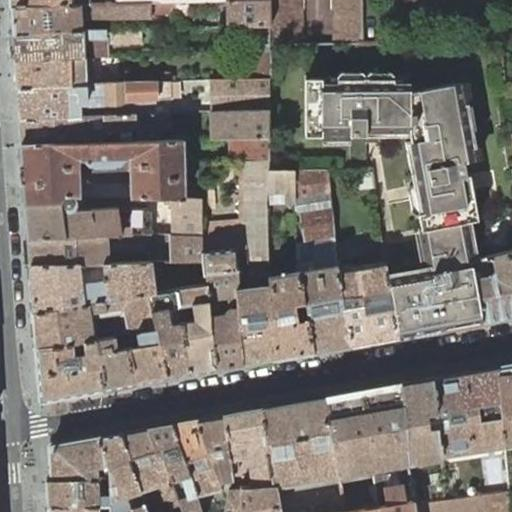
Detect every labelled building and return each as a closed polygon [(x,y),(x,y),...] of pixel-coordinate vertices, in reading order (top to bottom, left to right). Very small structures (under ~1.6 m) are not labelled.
[(227,0),(228,26),(257,25),(270,25),(269,0),(227,0)] [(269,0),(270,25),(271,45),(301,45),(301,0),(269,0)] [(329,0),(330,45),(362,45),(361,0),(329,0)] [(151,18),(150,2),(116,2),(72,3),(11,6),(12,24),(13,33),(83,30),(82,19),(151,18)] [(271,50),(271,45),(270,25),(257,25),(257,50),(271,50)] [(15,55),(15,59),(85,57),(107,56),(107,44),(142,42),(141,27),(83,30),(13,33),(15,55)] [(272,78),(271,50),(257,50),(254,50),(255,78),(269,78),(272,78)] [(16,77),(17,87),(106,82),(105,72),(85,74),(85,57),(15,59),(16,77)] [(211,111),(269,109),(269,78),(255,78),(209,79),(211,111)] [(461,324),(483,320),(472,260),(467,221),(479,219),(473,185),(472,174),(469,174),(467,160),(481,158),(477,129),(468,130),(465,103),(470,103),(466,82),(409,92),(410,78),(306,78),(305,134),(350,135),(350,158),(366,158),(366,135),(410,135),(415,138),(408,138),(415,182),(417,194),(422,226),(419,226),(426,268),(388,275),(397,335),(461,324)] [(19,108),(19,119),(80,115),(80,102),(171,99),(169,80),(106,82),(17,87),(19,108)] [(468,130),(477,129),(473,102),(470,103),(465,103),(468,130)] [(210,111),(211,138),(228,138),(269,137),(269,109),(211,111),(210,111)] [(19,119),(21,143),(53,141),(54,142),(103,141),(103,131),(134,129),(134,131),(168,130),(168,112),(103,114),(80,115),(19,119)] [(241,161),(246,161),(269,159),(269,137),(228,138),(229,161),(241,161)] [(103,141),(54,142),(53,141),(21,143),(25,194),(26,203),(60,201),(61,198),(64,195),(69,195),(76,194),(80,195),(130,195),(164,197),(170,197),(185,197),(201,198),(201,185),(185,184),(183,139),(103,141)] [(203,254),(204,260),(205,273),(231,270),(233,290),(236,289),(242,363),(259,360),(274,358),(272,293),(270,293),(269,283),(269,274),(269,202),(269,170),(269,159),(246,161),(241,161),(241,219),(201,220),(201,224),(202,235),(203,254)] [(217,173),(216,161),(202,162),(201,175),(212,176),(217,173)] [(330,197),(327,168),(293,169),(294,204),(330,197)] [(293,169),(269,170),(269,202),(289,201),(290,206),(295,207),(294,204),(293,169)] [(27,227),(28,239),(105,232),(169,234),(170,234),(202,235),(201,224),(201,198),(185,197),(170,197),(164,197),(164,204),(170,204),(171,227),(164,227),(164,225),(152,225),(152,211),(148,207),(117,206),(76,207),(76,194),(69,195),(64,195),(61,198),(60,201),(26,203),(27,227)] [(331,347),(351,343),(338,270),(337,262),(327,263),(323,244),(334,242),(332,209),(301,216),(305,244),(296,246),(298,269),(313,350),(331,347)] [(29,255),(30,264),(82,263),(104,263),(107,262),(107,252),(147,251),(147,241),(169,240),(170,261),(204,260),(203,254),(202,235),(170,234),(169,234),(105,232),(28,239),(29,255)] [(511,314),(511,264),(510,251),(472,260),(483,320),(502,317),(511,314)] [(375,339),(397,335),(388,275),(386,261),(338,270),(351,343),(375,339)] [(30,264),(34,310),(147,293),(155,292),(151,262),(107,262),(104,263),(105,279),(83,283),(82,263),(30,264)] [(292,354),(313,350),(298,269),(269,274),(269,283),(270,293),(272,293),(274,358),(292,354)] [(231,270),(205,273),(206,284),(214,368),(227,366),(242,363),(236,289),(233,290),(231,270)] [(214,368),(206,284),(177,289),(179,305),(193,303),(195,318),(182,320),(190,372),(201,370),(214,368)] [(156,329),(166,377),(177,374),(190,372),(182,320),(171,322),(169,307),(179,305),(177,289),(155,292),(147,293),(156,329)] [(97,338),(123,334),(156,329),(147,293),(34,310),(35,335),(36,348),(97,338)] [(123,334),(134,382),(150,379),(166,377),(156,329),(123,334)] [(118,385),(134,382),(123,334),(97,338),(102,388),(118,385)] [(73,393),(102,388),(97,338),(36,348),(38,374),(40,397),(41,399),(43,398),(73,393)] [(506,458),(509,483),(511,482),(511,363),(497,366),(505,446),(506,458)] [(482,369),(464,372),(472,451),(486,449),(487,461),(506,458),(505,446),(497,366),(482,369)] [(445,375),(432,377),(436,412),(437,423),(441,456),(472,451),(464,372),(445,375)] [(409,381),(400,383),(408,462),(441,456),(437,423),(436,412),(432,377),(409,381)] [(365,389),(325,396),(338,475),(360,471),(371,469),(377,506),(344,511),(339,511),(511,511),(509,491),(477,495),(470,497),(470,496),(445,500),(414,505),(412,493),(408,466),(408,462),(400,383),(365,389)] [(241,491),(240,511),(276,511),(273,487),(338,475),(325,396),(289,402),(263,407),(272,484),(251,485),(242,486),(241,491)] [(235,412),(223,414),(231,471),(238,470),(237,459),(247,457),(251,485),(272,484),(263,407),(235,412)] [(205,418),(196,419),(220,481),(232,480),(231,471),(223,414),(205,418)] [(190,473),(197,495),(222,487),(220,481),(196,419),(183,421),(171,423),(190,473)] [(183,511),(202,511),(197,495),(190,473),(171,423),(160,425),(148,427),(158,455),(163,454),(172,480),(181,477),(186,495),(187,498),(179,501),(183,510),(183,511)] [(136,429),(123,431),(141,490),(155,486),(161,501),(163,509),(171,506),(172,511),(177,511),(183,510),(179,501),(178,497),(172,480),(163,454),(158,455),(148,427),(136,429)] [(123,511),(148,511),(147,506),(136,509),(133,497),(143,496),(141,490),(123,431),(111,434),(98,436),(109,467),(109,471),(109,477),(111,496),(111,504),(111,511),(123,509),(123,511)] [(51,469),(51,479),(99,477),(109,477),(109,471),(109,467),(98,436),(52,444),(51,445),(50,445),(50,446),(49,446),(50,447),(51,469)] [(371,469),(360,471),(366,507),(377,506),(371,469)] [(48,498),(48,505),(111,504),(111,496),(100,497),(99,477),(51,479),(46,479),(48,498)] [(155,486),(141,490),(143,496),(147,506),(161,501),(155,486)] [(469,495),(470,496),(470,497),(477,495),(476,488),(475,487),(474,486),(473,486),(472,486),(471,486),(470,486),(469,487),(468,488),(467,489),(466,491),(466,492),(467,493),(467,494),(468,495),(469,495)] [(227,500),(231,511),(240,511),(241,491),(229,492),(227,500)]
